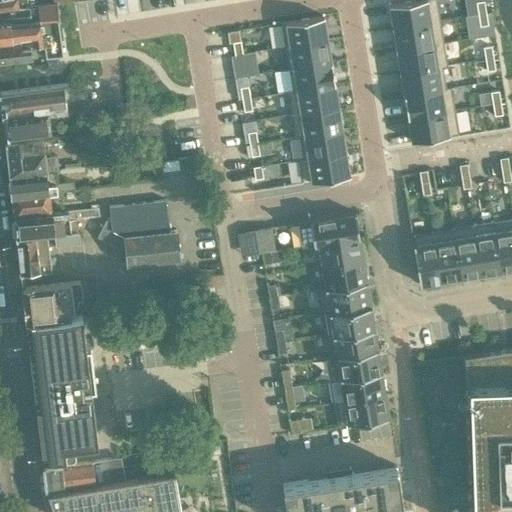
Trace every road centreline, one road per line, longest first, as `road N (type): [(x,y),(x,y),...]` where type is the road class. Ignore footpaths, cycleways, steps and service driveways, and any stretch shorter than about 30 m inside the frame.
road 1 (residential): [(222,213),(266,511)]
road 2 (residential): [(191,22),(222,213)]
road 3 (secondary): [(25,511),(0,323)]
road 4 (residential): [(348,0),(379,186)]
road 5 (residential): [(379,186),(222,213)]
road 6 (residential): [(191,22),(321,0)]
road 7 (residential): [(379,186),(398,314)]
